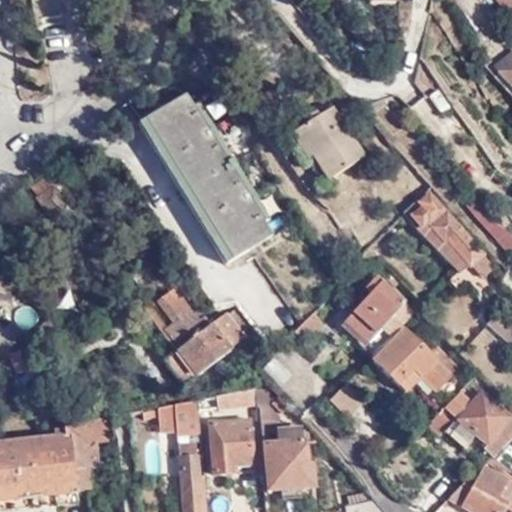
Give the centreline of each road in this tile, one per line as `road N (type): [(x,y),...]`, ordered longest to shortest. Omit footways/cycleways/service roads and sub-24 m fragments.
road 1 (residential): [(282,0),(334,74),(353,88),(380,89),(402,77),(417,0)]
road 2 (residential): [(6,151),(136,77),(160,0)]
road 3 (residential): [(302,421),(398,511)]
